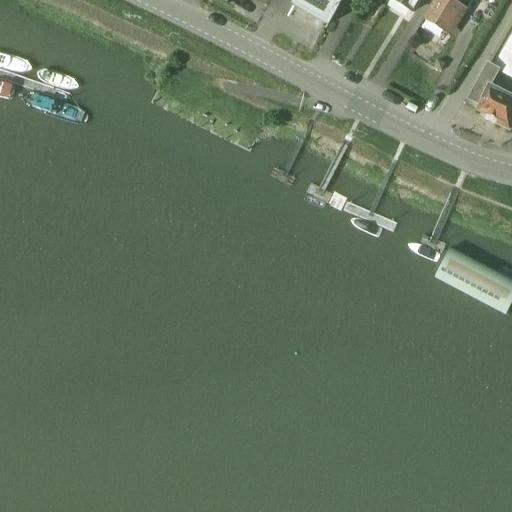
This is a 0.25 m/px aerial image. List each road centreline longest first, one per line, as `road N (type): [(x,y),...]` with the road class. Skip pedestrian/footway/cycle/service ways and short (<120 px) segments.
road 1 (tertiary): [(429,149),(140,0)]
road 2 (unclassified): [(429,149),(511,5)]
